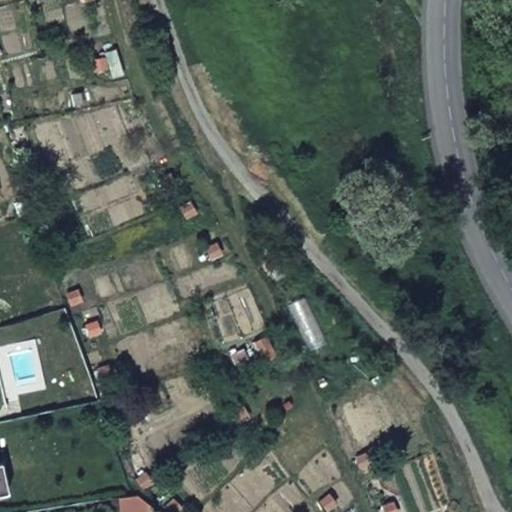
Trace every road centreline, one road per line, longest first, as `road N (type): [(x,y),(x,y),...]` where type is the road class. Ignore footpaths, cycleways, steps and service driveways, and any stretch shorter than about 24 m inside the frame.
road 1 (track): [(498,511),(443,391),(225,153),(191,92),(158,0)]
road 2 (residential): [(446,0),(445,60),(466,183),(511,285)]
